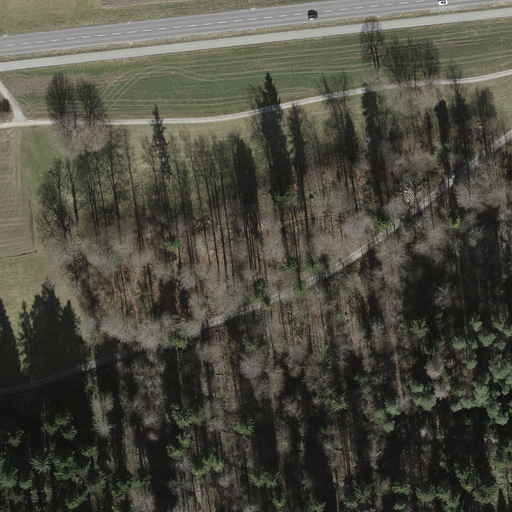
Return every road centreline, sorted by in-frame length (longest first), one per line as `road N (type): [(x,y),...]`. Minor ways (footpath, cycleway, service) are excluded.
road 1 (track): [(511,135),(335,272),(286,299),(33,386),(0,390)]
road 2 (secondary): [(0,46),(439,0)]
